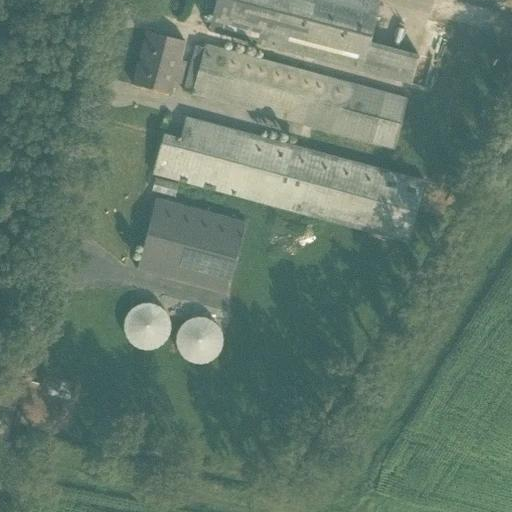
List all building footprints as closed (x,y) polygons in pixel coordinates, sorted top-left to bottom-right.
[(218,0),(210,30),(413,85),(420,59),(371,45),(382,4),(366,0),(218,0)] [(185,45),(145,35),(132,86),(172,96),(185,45)] [(394,148),(407,99),(198,45),(185,94),(394,148)] [(411,244),(427,182),(188,119),(182,140),(167,136),(156,177),(411,244)] [(245,223),(155,199),(136,272),(226,296),(245,223)] [(109,310),(109,343),(134,343),(133,310),(109,310)] [(159,328),(167,363),(192,356),(183,322),(159,328)]
